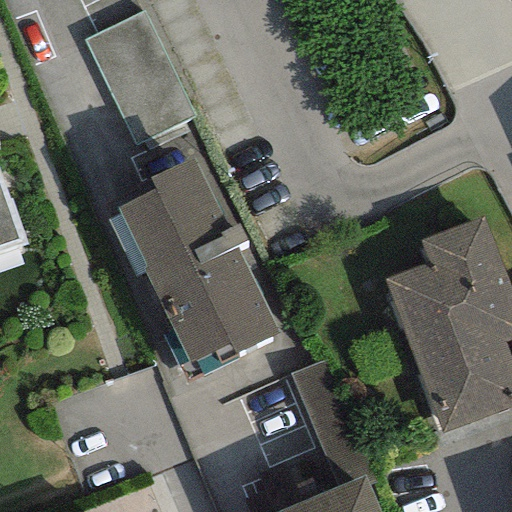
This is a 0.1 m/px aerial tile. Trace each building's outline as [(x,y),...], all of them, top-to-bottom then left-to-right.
[(127,113),(177,90),(139,11),(90,34),(127,113)] [(190,158),(149,177),(155,189),(116,207),(145,269),(143,270),(187,364),(228,345),(232,355),(277,334),(235,246),(246,241),(238,225),(224,231),(190,158)] [(0,171),(0,251),(25,242),(0,171)] [(511,338),(511,299),(482,218),(419,241),(427,264),(382,281),(438,434),(511,406),(511,364),(503,342),(511,338)] [(324,359),(289,373),(335,489),(367,477),(370,474),(324,359)] [(380,511),(367,477),(335,489),(276,511),(380,511)]
